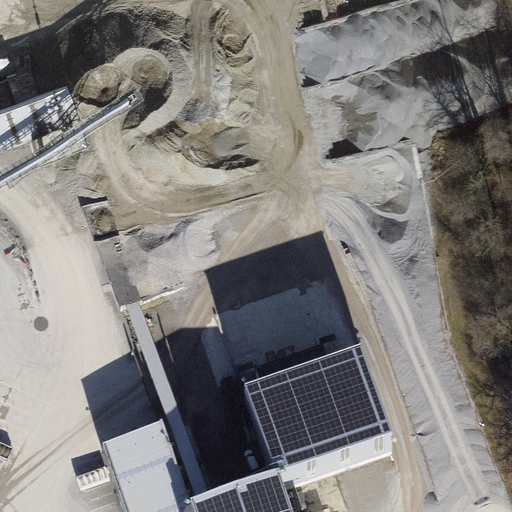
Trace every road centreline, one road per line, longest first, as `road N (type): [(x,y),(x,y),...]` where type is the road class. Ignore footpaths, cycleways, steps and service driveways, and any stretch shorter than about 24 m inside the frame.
road 1 (unknown): [(97,0),(216,45),(245,71),(267,147),(261,216),(231,275),(176,351),(71,452)]
road 2 (unknown): [(0,190),(40,256),(49,302),(30,363),(4,390)]
